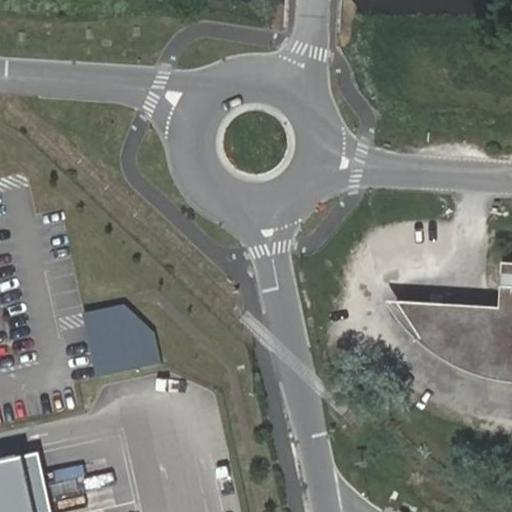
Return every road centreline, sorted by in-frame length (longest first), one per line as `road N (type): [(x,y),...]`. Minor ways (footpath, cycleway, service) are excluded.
road 1 (unclassified): [(271,214),(327,511)]
road 2 (unclassified): [(293,80),(251,70),(230,75),(211,85),(186,121),(186,163),(209,199),(228,210),(271,214)]
road 3 (unknown): [(207,511),(193,470),(146,424),(98,423),(2,446)]
road 4 (unknown): [(0,389),(43,376),(54,355),(26,203)]
road 5 (unclassified): [(511,177),(374,168),(328,155)]
